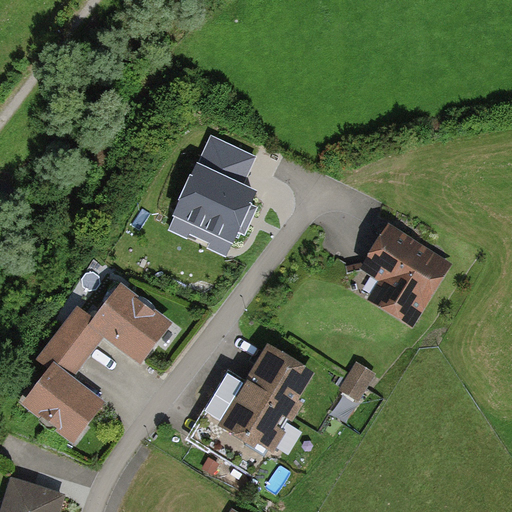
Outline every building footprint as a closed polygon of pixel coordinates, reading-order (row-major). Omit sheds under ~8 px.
[(255,161),(212,141),(176,216),(192,224),(187,234),(210,244),(216,233),(233,241),(254,196),(241,190),(255,161)] [(447,266),(391,232),(367,270),(383,280),(372,298),(412,323),(447,266)] [(78,303),(57,329),(91,355),(106,335),(142,363),(176,320),(123,277),(93,314),(78,303)] [(75,376),(91,355),(57,329),(37,355),(49,364),(21,400),(75,440),(106,399),(75,376)] [(310,377),(273,354),(249,394),(231,383),(195,441),(266,485),(295,438),(283,431),(303,399),(298,396),(310,377)] [(377,372),(358,361),(342,389),(361,400),(377,372)] [(60,511),(67,492),(12,474),(0,511),(60,511)]
